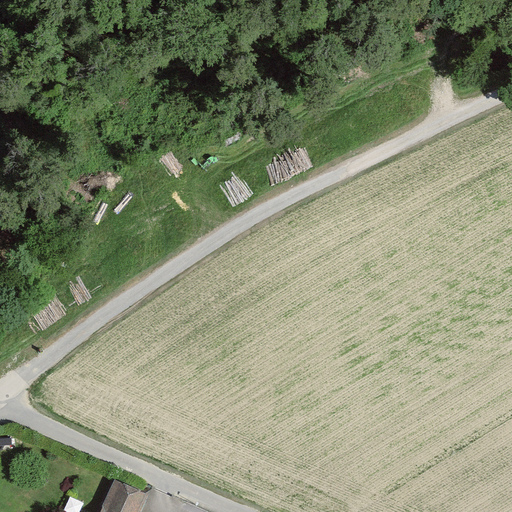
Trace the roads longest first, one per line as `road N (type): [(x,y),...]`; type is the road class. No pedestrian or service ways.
road 1 (track): [(0,392),(223,228),(511,83)]
road 2 (residential): [(0,398),(256,511)]
